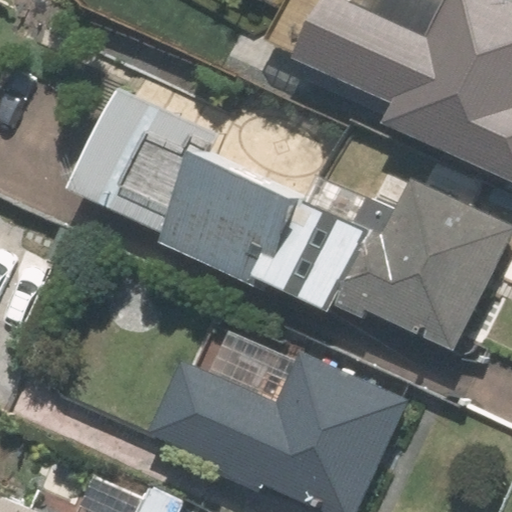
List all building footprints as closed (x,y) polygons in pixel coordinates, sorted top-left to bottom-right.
[(511,0),(365,0),(353,8),(334,0),(332,0),(298,80),(397,123),(392,134),(511,185),(511,0)] [(511,224),(417,183),(405,211),(326,175),(317,193),(312,190),(308,199),(217,157),(227,135),(128,92),(81,197),(176,241),(171,252),(266,294),(269,287),(346,321),(350,312),(371,321),(373,315),(463,355),(511,243),(511,224)] [(40,238),(20,282),(50,296),(70,251),(40,238)] [(359,511),(410,400),(309,355),(292,391),(271,381),(265,396),(187,362),(155,436),(197,454),(192,464),(266,497),(270,486),(328,511),(359,511)] [(38,511),(0,495),(0,511),(38,511)]
